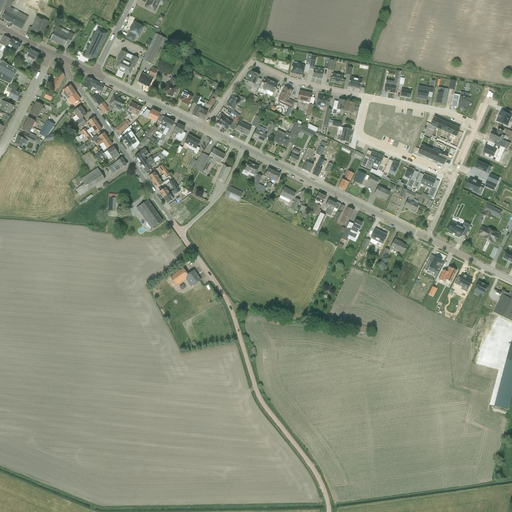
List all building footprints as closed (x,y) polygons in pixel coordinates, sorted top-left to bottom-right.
[(6,11),(4,14),(1,19),(12,24),(16,16),(18,12),(10,7),(13,0),(7,0),(4,10),(6,11)] [(154,11),(159,0),(148,0),(145,7),(154,11)] [(16,16),(12,24),(21,30),(28,17),(18,12),(16,16)] [(138,37),(143,27),(139,25),(139,24),(137,23),(136,24),(134,22),(129,32),(130,32),(126,38),(132,41),(136,35),(138,37)] [(29,27),(27,32),(41,40),(43,35),(46,29),(33,24),(31,28),(29,27)] [(56,26),(52,36),(50,40),(56,43),(58,39),(59,39),(61,37),(62,37),(65,31),(56,26)] [(107,33),(101,30),(98,36),(95,34),(91,41),(93,41),(90,47),(89,46),(83,57),(93,62),(107,33)] [(58,39),(56,43),(64,47),(65,44),(69,45),(74,35),(65,31),(62,37),(61,37),(59,39),(58,39)] [(150,44),(143,60),(153,65),(166,39),(155,34),(152,41),(150,44)] [(0,45),(2,46),(0,49),(0,52),(3,54),(7,48),(11,40),(4,36),(0,42),(0,45)] [(11,40),(7,48),(10,50),(11,49),(17,52),(21,45),(11,39),(11,40)] [(30,50),(27,54),(25,58),(29,60),(27,64),(32,67),(39,55),(30,50)] [(20,51),(16,58),(21,61),(25,54),(20,51)] [(128,74),(130,75),(133,68),(134,69),(138,59),(121,51),(116,61),(117,61),(114,68),(125,73),(125,74),(127,75),(128,74)] [(0,80),(10,85),(18,71),(0,60),(0,80)] [(313,70),(312,77),(321,79),(323,69),(323,71),(317,70),(317,68),(314,67),(315,61),(310,60),(309,65),(309,69),(313,70)] [(308,73),(309,69),(309,65),(305,64),(305,66),(293,63),(291,73),(296,74),(299,75),(299,74),(302,75),(303,72),(304,72),(308,73)] [(142,73),(140,78),(138,82),(149,87),(153,79),(156,72),(151,69),(148,76),(142,73)] [(60,71),(59,72),(50,89),(55,91),(64,76),(60,71)] [(385,84),(384,91),(394,93),(394,91),(397,92),(401,72),(397,71),(395,83),(393,83),(393,85),(385,84)] [(249,77),(247,81),(248,81),(251,82),(249,85),(252,86),(251,88),(250,90),(255,93),(258,86),(256,85),(255,84),(258,78),(259,75),(256,74),(254,72),(254,73),(251,72),(249,75),(248,77),(249,77)] [(341,85),(343,76),(333,74),(331,82),(341,85)] [(163,76),(161,81),(166,83),(163,88),(165,89),(164,92),(168,94),(167,95),(171,97),(173,93),(175,93),(178,88),(176,88),(178,84),(174,82),(176,79),(172,77),(171,79),(163,76)] [(359,89),(361,80),(350,77),(348,86),(352,87),(355,88),(359,89)] [(104,86),(87,78),(83,87),(90,90),(92,87),(95,89),(101,92),(104,86)] [(261,82),(257,91),(265,95),(267,91),(272,82),(266,79),(264,83),(261,82)] [(447,89),(454,90),(456,81),(449,80),(447,89)] [(272,82),(267,91),(273,93),(272,95),(275,96),(278,90),(275,89),(277,84),(272,82)] [(17,88),(10,85),(6,91),(10,93),(8,97),(16,101),(20,94),(15,92),(17,88)] [(64,92),(63,93),(66,98),(67,99),(72,105),(80,99),(76,93),(70,85),(66,88),(64,90),(65,91),(64,92)] [(418,86),(416,98),(416,97),(426,99),(426,100),(427,100),(427,96),(431,97),(431,98),(433,89),(428,88),(428,90),(418,88),(418,86)] [(280,103),(292,109),(294,102),(288,100),(292,91),(291,91),(292,90),(289,89),(288,89),(284,87),(278,100),(281,101),(280,103)] [(401,90),(400,96),(410,98),(411,91),(401,90)] [(437,92),(435,103),(437,103),(438,103),(439,103),(439,104),(441,104),(441,103),(442,103),(442,104),(444,104),(445,104),(445,105),(446,105),(448,91),(448,90),(443,90),(442,93),(437,92)] [(184,91),(181,95),(179,100),(184,102),(183,103),(188,106),(189,103),(190,103),(192,98),(186,95),(187,93),(184,91)] [(309,103),(311,94),(299,91),(297,100),(298,100),(298,101),(298,102),(300,102),(301,102),(301,101),(303,101),(309,103)] [(47,92),(44,98),(50,101),(53,95),(47,92)] [(211,98),(207,104),(211,107),(217,96),(216,96),(217,94),(215,92),(213,94),(210,98),(211,98)] [(96,94),(92,98),(91,98),(98,106),(103,103),(96,94)] [(452,100),(451,106),(452,101),(458,102),(458,105),(458,104),(459,105),(459,109),(466,110),(468,99),(463,98),(463,97),(463,96),(462,97),(460,97),(460,95),(453,94),(452,100)] [(113,95),(111,100),(109,104),(114,106),(118,107),(117,108),(118,109),(119,110),(120,110),(121,109),(125,102),(118,98),(113,95)] [(233,96),(229,101),(236,106),(238,104),(239,105),(240,105),(241,102),(244,98),(237,95),(235,98),(233,96)] [(328,108),(330,98),(324,97),(318,96),(316,105),(328,108)] [(340,110),(344,111),(346,102),(339,100),(337,106),(333,105),(331,114),(335,115),(336,113),(338,113),(340,112),(340,110)] [(2,110),(5,112),(9,114),(13,107),(3,101),(1,105),(3,107),(2,110)] [(236,106),(229,101),(226,105),(229,107),(227,110),(229,112),(231,113),(232,114),(234,111),(233,110),(236,106)] [(36,102),(32,108),(40,112),(44,114),(46,109),(42,107),(43,106),(36,102)] [(199,102),(192,115),(198,118),(203,120),(207,112),(201,109),(204,104),(199,102)] [(346,102),(344,111),(349,112),(348,114),(349,116),(350,116),(349,119),(356,120),(358,112),(353,111),(354,103),(346,102)] [(103,103),(98,106),(104,114),(112,109),(109,106),(107,108),(103,103)] [(132,103),(127,112),(128,112),(127,112),(128,113),(130,115),(131,114),(132,114),(137,117),(142,108),(132,103)] [(80,106),(76,109),(73,111),(75,114),(75,115),(76,116),(77,117),(79,119),(74,123),(77,126),(84,121),(82,118),(86,115),(84,112),(84,111),(84,110),(83,109),(82,108),(82,109),(80,106)] [(40,112),(32,108),(29,114),(37,118),(40,112)] [(323,126),(327,127),(328,123),(328,120),(331,110),(326,109),(323,126)] [(498,117),(496,121),(507,126),(511,116),(511,111),(506,109),(505,112),(501,111),(499,115),(498,115),(499,115),(498,117),(497,117),(498,117)] [(156,122),(160,114),(152,110),(151,110),(150,111),(146,110),(144,112),(141,115),(147,118),(155,123),(156,122)] [(217,124),(222,127),(227,120),(223,116),(223,115),(221,113),(217,119),(219,121),(217,124)] [(260,118),(256,116),(252,125),(256,127),(260,118)] [(28,118),(25,124),(32,128),(35,121),(28,118)] [(89,124),(87,126),(89,129),(97,124),(93,118),(89,120),(88,121),(89,124)] [(162,134),(169,120),(164,118),(160,125),(159,125),(158,127),(160,129),(158,132),(157,136),(157,138),(160,139),(162,134)] [(433,118),(430,125),(435,128),(439,120),(433,118)] [(165,136),(169,129),(170,130),(172,127),(174,122),(169,120),(162,134),(160,139),(159,140),(162,141),(163,141),(165,136)] [(227,120),(222,127),(227,130),(229,127),(232,130),(235,124),(233,122),(232,123),(227,120)] [(439,120),(435,128),(440,130),(444,122),(439,120)] [(47,121),(39,135),(44,138),(54,125),(47,121)] [(124,121),(115,129),(119,134),(128,127),(124,121)] [(239,122),(235,130),(240,132),(239,132),(242,134),(243,133),(247,135),(251,128),(239,122)] [(444,122),(440,130),(445,132),(449,124),(444,122)] [(296,127),(292,135),(297,137),(300,130),(302,126),(300,125),(297,123),(295,123),(294,126),(296,127)] [(32,128),(25,124),(22,130),(29,133),(32,128)] [(79,137),(78,137),(80,140),(85,137),(90,133),(94,131),(96,133),(97,132),(101,130),(97,124),(89,129),(86,131),(80,136),(79,137)] [(177,124),(175,128),(173,133),(176,135),(174,139),(181,142),(183,139),(186,134),(185,133),(185,134),(182,132),(184,128),(177,124)] [(274,124),(272,127),(270,126),(267,134),(270,136),(276,125),(274,124)] [(449,124),(445,132),(450,134),(454,127),(449,124)] [(150,136),(156,129),(153,126),(149,131),(147,133),(145,137),(148,139),(150,136)] [(254,134),(252,138),(256,140),(256,139),(263,142),(265,138),(266,135),(264,134),(266,130),(258,126),(256,130),(254,134)] [(302,126),(300,130),(313,136),(315,132),(302,126)] [(337,136),(337,140),(340,140),(340,141),(348,142),(349,138),(350,138),(351,134),(350,134),(351,130),(341,128),(338,127),(337,130),(342,131),(341,136),(339,135),(337,136)] [(454,127),(450,134),(456,137),(459,129),(454,127)] [(121,138),(125,143),(134,136),(129,129),(128,128),(124,132),(126,135),(121,138)] [(493,143),(494,144),(501,147),(507,150),(509,147),(508,147),(504,145),(505,144),(501,142),(501,141),(502,141),(504,136),(502,135),(501,135),(503,131),(501,130),(500,129),(500,130),(498,129),(496,132),(492,131),(489,137),(490,137),(495,140),(493,143)] [(274,137),(272,141),(280,145),(281,144),(287,147),(291,139),(290,139),(288,138),(289,134),(286,132),(285,134),(277,130),(274,137)] [(102,143),(108,139),(104,133),(97,137),(98,138),(94,141),(97,146),(100,144),(102,143)] [(189,135),(183,145),(194,151),(193,153),(196,155),(200,149),(196,147),(200,141),(195,138),(189,135)] [(14,143),(19,146),(22,147),(24,144),(26,145),(27,141),(18,136),(14,143)] [(135,148),(139,144),(134,136),(125,143),(128,148),(133,145),(135,148)] [(145,137),(141,141),(146,146),(150,141),(145,137)] [(103,143),(99,145),(103,150),(106,148),(107,149),(112,145),(108,139),(102,143),(103,143)] [(315,154),(320,156),(326,144),(321,142),(315,154)] [(486,145),(482,152),(485,154),(484,156),(495,161),(495,160),(493,159),(494,155),(497,156),(501,147),(494,144),(492,148),(486,145)] [(421,146),(418,154),(423,156),(426,148),(421,146)] [(113,147),(104,153),(106,156),(109,158),(111,157),(113,160),(119,155),(117,153),(113,147)] [(140,152),(134,156),(138,162),(144,157),(149,154),(144,148),(139,151),(140,152)] [(305,162),(301,169),(309,173),(311,168),(313,165),(310,164),(314,156),(313,156),(315,151),(312,150),(308,148),(304,156),(302,160),(305,162)] [(426,148),(423,156),(428,158),(431,150),(426,148)] [(195,165),(193,167),(203,173),(207,175),(214,161),(220,164),(224,155),(213,149),(208,157),(202,153),(199,158),(197,161),(195,165)] [(292,152),(290,156),(288,160),(296,164),(299,158),(295,156),(296,154),(298,155),(299,152),(294,149),(292,152)] [(431,150),(428,158),(433,160),(436,153),(431,150)] [(144,157),(138,162),(142,167),(157,157),(162,152),(160,151),(156,154),(151,157),(146,160),(144,157)] [(363,155),(355,152),(353,157),(361,161),(363,155)] [(364,157),(360,166),(365,168),(368,161),(373,163),(377,154),(372,152),(371,153),(369,159),(365,157),(364,157)] [(441,155),(438,162),(443,165),(444,163),(449,165),(451,159),(447,157),(448,154),(442,152),(441,155)] [(436,153),(433,160),(438,162),(441,155),(436,153)] [(377,154),(373,163),(379,166),(377,170),(381,172),(384,165),(380,164),(383,158),(383,157),(377,154)] [(157,157),(142,167),(145,173),(155,166),(153,163),(159,159),(157,157)] [(121,158),(117,161),(107,168),(112,174),(116,171),(120,168),(126,165),(121,158)] [(319,159),(312,174),(317,177),(321,170),(319,169),(324,161),(319,159)] [(331,161),(330,164),(328,163),(324,172),(328,173),(332,165),(333,162),(331,161)] [(387,162),(381,175),(386,177),(389,170),(395,173),(399,164),(393,161),(393,162),(392,164),(388,162),(387,162)] [(478,161),(475,167),(478,169),(482,171),(482,170),(489,174),(490,171),(487,170),(489,166),(478,161)] [(246,168),(245,170),(244,170),(243,170),(241,173),(247,176),(248,174),(253,177),(254,175),(258,167),(248,162),(247,165),(246,164),(246,165),(245,167),(246,168)] [(217,180),(224,183),(231,168),(224,165),(217,180)] [(75,190),(80,196),(105,179),(97,168),(81,180),(84,184),(75,190)] [(408,168),(404,177),(409,179),(407,184),(412,186),(415,179),(411,177),(414,170),(408,168)] [(268,169),(266,173),(265,175),(271,178),(274,172),(268,169)] [(342,179),(338,187),(345,190),(348,183),(348,182),(349,181),(350,181),(354,174),(348,171),(343,180),(342,179)] [(365,175),(358,171),(353,181),(361,185),(365,175)] [(154,172),(148,176),(152,182),(158,178),(154,172)] [(274,172),(271,178),(276,181),(280,174),(274,172)] [(416,180),(413,187),(418,189),(420,184),(425,186),(429,177),(424,174),(421,181),(416,180)] [(490,174),(487,180),(497,184),(499,178),(490,174)] [(257,175),(253,184),(257,185),(261,176),(257,175)] [(368,182),(371,184),(376,186),(379,179),(372,176),(371,176),(368,182)] [(429,177),(425,186),(431,189),(429,193),(433,195),(436,188),(432,186),(435,180),(429,177)] [(158,178),(152,182),(156,188),(162,184),(158,178)] [(470,179),(466,187),(472,190),(471,192),(476,194),(477,194),(480,187),(481,184),(477,182),(477,181),(473,180),(470,179)] [(170,181),(169,182),(172,187),(174,190),(178,187),(176,185),(172,180),(170,181)] [(487,181),(485,186),(494,190),(496,185),(487,181)] [(378,186),(376,190),(374,195),(380,198),(380,196),(386,199),(390,192),(378,186)] [(169,193),(163,198),(167,204),(171,201),(173,199),(171,197),(176,194),(180,191),(178,187),(174,190),(173,190),(169,193)] [(242,193),(228,187),(225,196),(238,202),(242,193)] [(282,190),(281,191),(282,191),(280,195),(291,201),(295,193),(289,189),(288,190),(284,187),(282,190)] [(163,189),(159,192),(163,198),(169,193),(165,188),(163,189)] [(403,189),(401,192),(399,196),(404,199),(406,196),(409,197),(407,200),(404,207),(408,209),(408,208),(414,211),(418,205),(411,202),(415,195),(408,191),(403,189)] [(318,193),(316,198),(315,200),(318,202),(312,213),(318,216),(321,211),(319,210),(325,197),(318,193)] [(108,194),(107,215),(117,215),(118,198),(118,195),(108,194)] [(188,196),(181,201),(184,205),(191,200),(188,196)] [(296,199),(294,202),(291,208),(295,210),(299,200),(296,199)] [(147,200),(143,203),(136,208),(151,229),(162,221),(147,200)] [(328,200),(326,205),(325,207),(328,209),(325,214),(330,216),(334,208),(337,210),(340,204),(336,202),(335,204),(328,200)] [(184,205),(181,201),(176,204),(175,205),(179,210),(174,213),(180,222),(187,218),(181,209),(185,206),(184,205)] [(302,202),(302,204),(300,206),(301,207),(297,215),(302,217),(303,218),(308,208),(303,206),(305,203),(302,202)] [(502,212),(494,208),(494,207),(486,203),(483,210),(491,214),(490,215),(498,219),(502,212)] [(347,208),(345,212),(340,222),(344,224),(347,218),(349,219),(353,211),(347,208)] [(320,213),(311,232),(316,235),(325,216),(320,213)] [(346,228),(341,239),(346,241),(348,236),(355,239),(362,223),(355,220),(350,230),(346,228)] [(447,230),(460,237),(461,235),(463,230),(467,232),(470,225),(464,222),(461,227),(456,224),(455,227),(450,224),(447,230)] [(488,230),(485,229),(482,227),(480,233),(485,235),(484,238),(491,241),(492,240),(496,242),(499,235),(495,233),(496,232),(488,229),(488,230)] [(375,230),(373,234),(371,238),(382,244),(386,235),(375,230)] [(365,239),(360,251),(359,253),(363,255),(369,241),(365,239)] [(394,239),(392,244),(390,248),(402,254),(406,246),(398,242),(399,241),(394,239)] [(385,249),(379,260),(383,262),(389,251),(385,249)] [(418,256),(414,264),(419,266),(426,252),(421,250),(419,254),(418,254),(417,256),(418,256)] [(511,252),(507,250),(503,258),(508,260),(508,261),(509,260),(510,261),(510,262),(511,261),(511,262),(511,252)] [(428,261),(423,270),(427,272),(429,267),(436,271),(441,260),(434,256),(431,263),(428,261)] [(443,270),(438,280),(444,283),(445,280),(450,283),(456,271),(448,267),(446,271),(443,270)] [(171,277),(176,284),(185,279),(187,278),(192,286),(200,280),(193,270),(187,275),(183,268),(171,277)] [(457,277),(454,284),(461,287),(462,286),(467,289),(472,280),(465,277),(465,276),(463,275),(463,276),(462,275),(460,278),(459,277),(458,277),(457,277)] [(478,281),(473,292),(479,295),(480,293),(484,295),(488,286),(484,284),(485,284),(484,283),(484,284),(482,283),(483,282),(482,282),(482,283),(478,281)] [(511,289),(510,294),(505,292),(504,295),(502,294),(501,297),(493,312),(491,316),(497,318),(499,315),(511,321),(511,289)] [(508,352),(494,406),(508,409),(511,393),(511,341),(511,342),(508,352)] [(466,383),(463,398),(478,400),(481,383),(477,383),(480,365),(474,364),(475,354),(467,353),(466,361),(468,361),(468,364),(471,365),(468,383),(466,383)]
